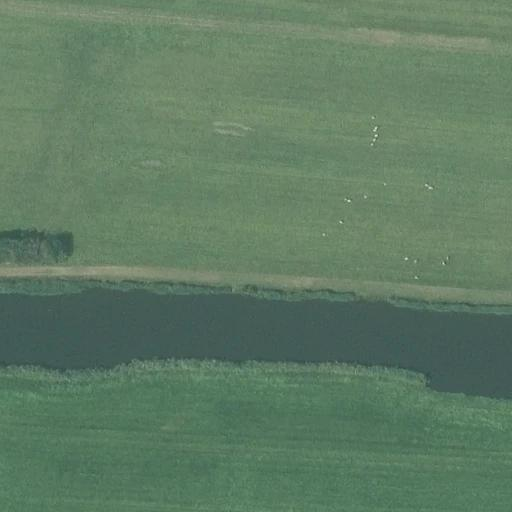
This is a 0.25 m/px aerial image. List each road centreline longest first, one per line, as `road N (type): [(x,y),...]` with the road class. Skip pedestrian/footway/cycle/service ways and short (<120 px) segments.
road 1 (track): [(0,4),(511,53)]
road 2 (track): [(511,297),(0,272)]
